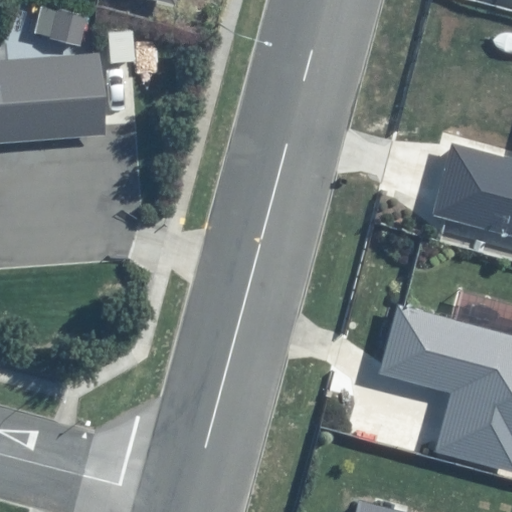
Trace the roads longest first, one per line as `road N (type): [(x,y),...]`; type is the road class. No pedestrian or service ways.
road 1 (unclassified): [(192,505),(327,0)]
road 2 (residential): [(192,505),(0,452)]
